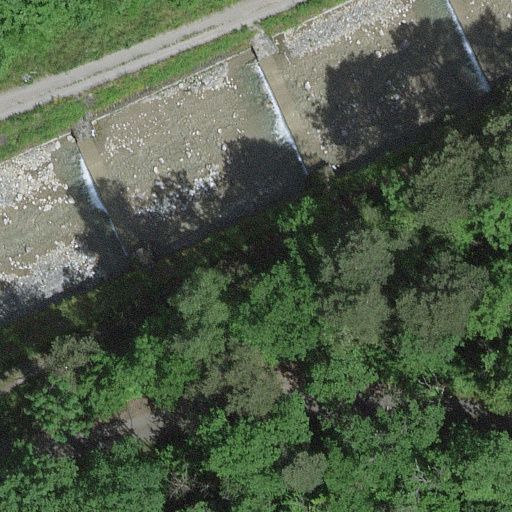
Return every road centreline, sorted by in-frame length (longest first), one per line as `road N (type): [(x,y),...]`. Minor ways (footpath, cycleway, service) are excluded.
road 1 (unclassified): [(511,424),(383,407),(273,406),(0,458)]
road 2 (track): [(0,100),(266,0)]
